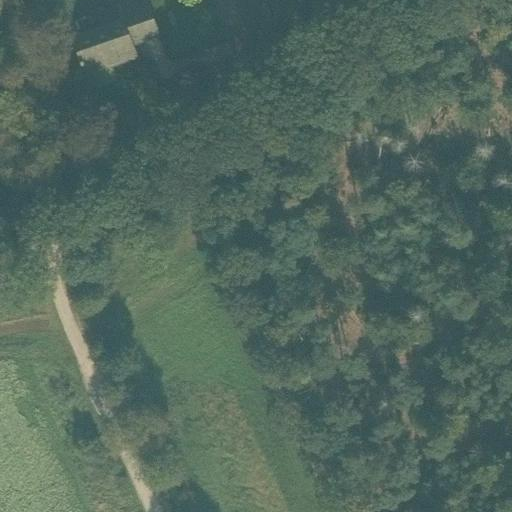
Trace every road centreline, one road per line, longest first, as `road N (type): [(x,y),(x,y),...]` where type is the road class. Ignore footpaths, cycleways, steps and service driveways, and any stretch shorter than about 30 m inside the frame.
road 1 (track): [(411,0),(173,172),(44,244)]
road 2 (track): [(44,244),(156,511)]
